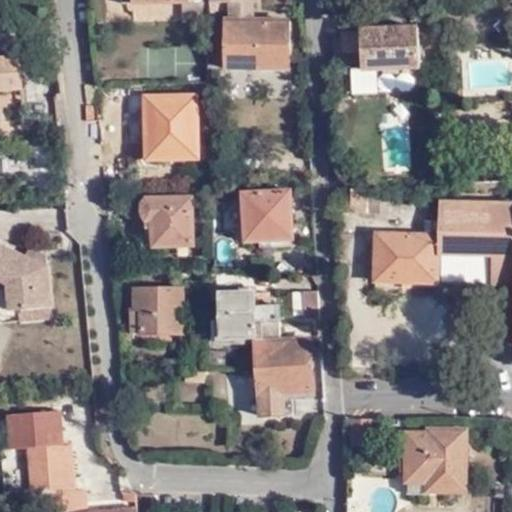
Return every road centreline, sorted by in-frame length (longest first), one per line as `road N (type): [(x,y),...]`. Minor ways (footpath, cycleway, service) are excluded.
road 1 (residential): [(338,483),(157,477),(123,452),(113,429),(70,30)]
road 2 (residential): [(335,394),(315,0)]
road 3 (residential): [(511,397),(335,394)]
